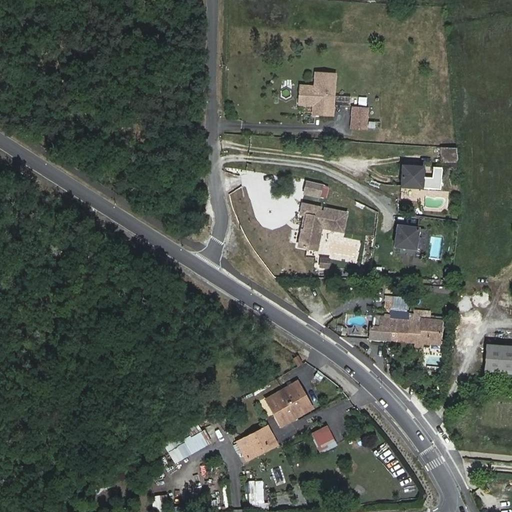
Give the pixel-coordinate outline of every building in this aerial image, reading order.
[(299,87),(298,105),(312,106),(313,104),(319,104),(319,115),(332,116),(335,74),(314,73),(314,87),(299,87)] [(366,109),(352,108),(351,129),(365,129),(366,109)] [(455,161),(454,148),(441,147),(441,162),(455,161)] [(423,166),(401,167),(402,189),(424,188),(423,166)] [(319,187),(304,183),(301,196),(316,200),(319,187)] [(299,215),(305,216),(299,247),(310,250),(312,239),(314,238),(319,239),(321,229),(343,233),(344,223),(342,222),(344,212),(325,208),(324,211),(322,211),(322,208),(301,204),(299,215)] [(394,225),(391,247),(414,251),(417,228),(394,225)] [(317,251),(319,239),(314,238),(312,239),(310,250),(317,251)] [(327,268),(327,258),(317,257),(316,267),(327,268)] [(391,300),(383,299),(382,313),(389,313),(389,319),(384,318),(383,329),(373,328),(369,328),(368,339),(412,345),(412,349),(419,350),(419,346),(436,348),(440,323),(427,321),(428,314),(410,312),(410,315),(405,315),(404,321),(397,320),(398,313),(403,314),(404,301),(398,300),(391,300)] [(383,329),(384,318),(374,317),(373,328),(383,329)] [(511,349),(482,347),(479,374),(481,374),(497,376),(511,376),(511,349)] [(497,376),(481,374),(481,383),(497,383),(497,376)] [(296,380),(266,398),(278,419),(294,410),(296,415),(310,406),(296,380)] [(511,428),(511,403),(482,401),(480,426),(511,428)] [(322,452),(339,444),(329,424),(312,433),(322,452)] [(176,464),(208,445),(196,425),(164,444),(176,464)] [(251,435),(261,452),(275,444),(266,427),(251,435)] [(249,480),(251,506),(258,506),(256,480),(249,480)] [(188,489),(188,482),(165,481),(164,488),(188,489)]
